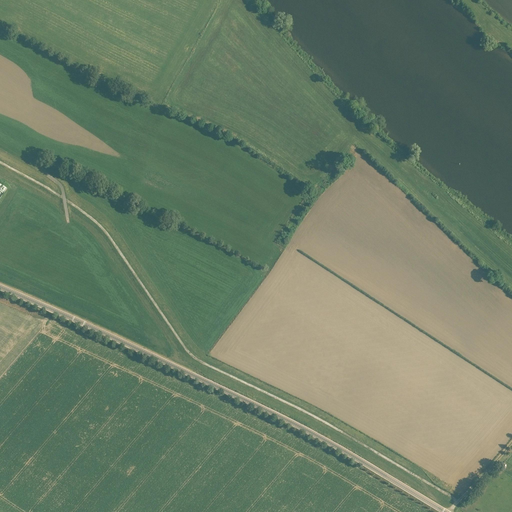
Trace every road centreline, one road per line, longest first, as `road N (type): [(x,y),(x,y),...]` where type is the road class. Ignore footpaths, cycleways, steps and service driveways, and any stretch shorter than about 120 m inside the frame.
road 1 (track): [(457,501),(318,418),(197,359),(101,227),(0,161)]
road 2 (tertiary): [(445,511),(314,434),(0,287)]
